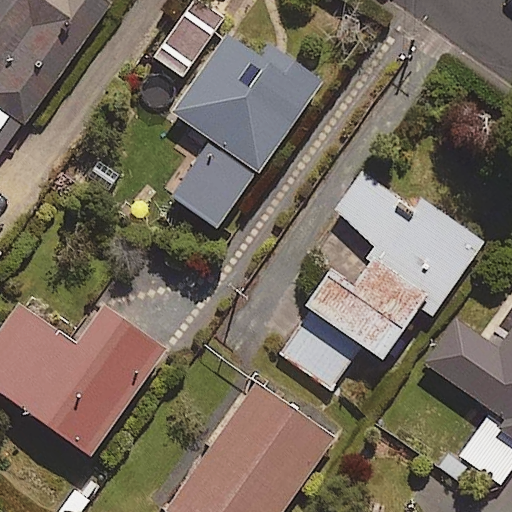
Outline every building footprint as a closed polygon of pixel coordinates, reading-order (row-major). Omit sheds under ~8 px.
[(92,0),(0,0),(0,169),(111,13),(92,0)] [(226,23),(197,3),(156,64),(185,84),(226,23)] [(261,65),(230,43),(176,121),(214,148),(174,205),(222,238),(325,90),(270,52),(261,65)] [(413,212),(366,180),(337,222),(384,255),(359,290),(340,277),(283,360),(333,394),(360,353),(387,372),(425,316),(436,323),(485,251),(418,205),(413,212)] [(78,357),(23,317),(0,348),(0,400),(93,468),(168,364),(106,318),(78,357)] [(511,486),(511,345),(504,358),(459,326),(428,370),(493,417),(462,461),(507,493),(511,486)] [(289,511),(336,448),(258,392),(172,511),(289,511)]
